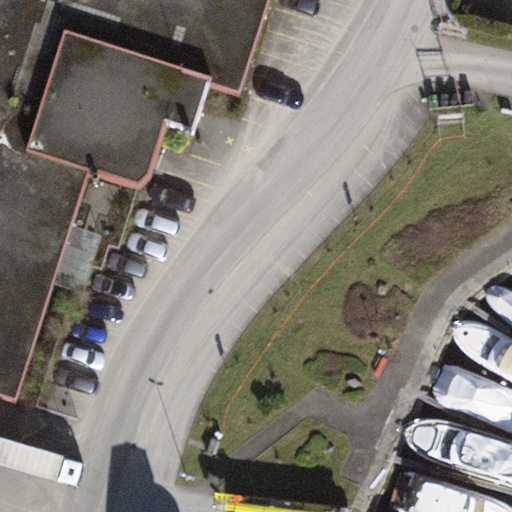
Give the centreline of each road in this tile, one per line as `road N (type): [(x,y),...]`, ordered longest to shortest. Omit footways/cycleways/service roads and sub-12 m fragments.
road 1 (residential): [(97,511),(127,395),(181,294),(390,45)]
road 2 (residential): [(390,45),(511,72)]
